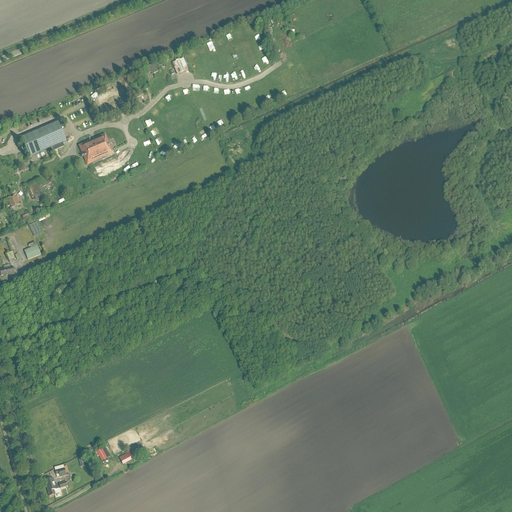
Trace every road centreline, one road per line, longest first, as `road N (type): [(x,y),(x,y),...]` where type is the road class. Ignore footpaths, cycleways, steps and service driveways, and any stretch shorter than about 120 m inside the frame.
road 1 (track): [(0,346),(190,263),(268,118),(416,51),(470,57),(511,37)]
road 2 (unclassified): [(0,59),(145,0)]
road 3 (tertiary): [(40,511),(0,362)]
